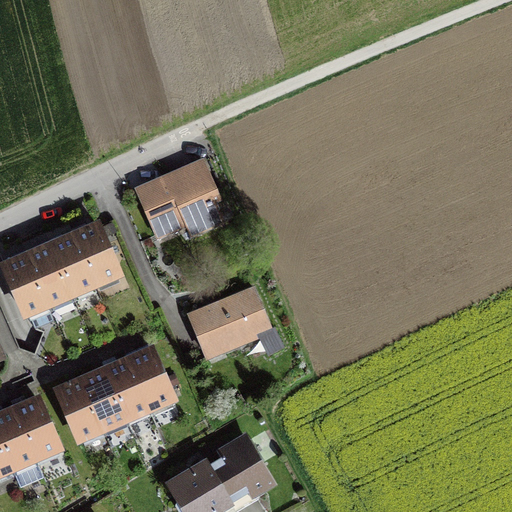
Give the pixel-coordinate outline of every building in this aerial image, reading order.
[(173,177),(138,192),(154,229),(183,217),(192,236),(222,222),(213,202),(219,199),(202,161),(182,170),(185,178),(176,182),(173,177)] [(74,237),(95,285),(119,274),(98,226),(74,237)] [(50,247),(71,295),(95,285),(74,237),(50,247)] [(28,256),(49,305),(71,295),(50,247),(28,256)] [(56,320),(49,305),(28,256),(4,267),(32,330),(56,320)] [(255,290),(190,316),(207,357),(271,331),(255,290)] [(128,361),(149,409),(172,399),(151,351),(128,361)] [(105,372),(126,419),(149,409),(128,361),(105,372)] [(82,381),(103,429),(126,419),(105,372),(82,381)] [(103,429),(82,381),(59,392),(80,440),(103,429)] [(14,410),(35,459),(59,449),(38,400),(14,410)] [(0,416),(0,440),(12,469),(20,487),(43,477),(35,459),(14,410),(0,416)] [(0,474),(12,469),(0,440),(0,474)] [(210,469),(229,501),(232,506),(271,483),(246,441),(233,449),(232,446),(219,453),(223,461),(210,469)] [(229,501),(210,469),(208,465),(171,486),(179,501),(177,502),(175,506),(178,511),(216,511),(217,508),(229,501)]
